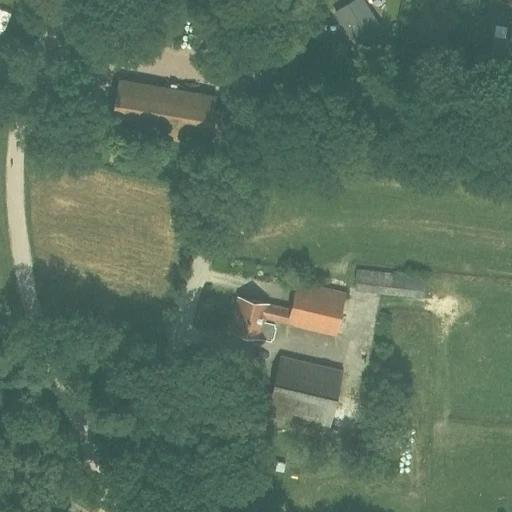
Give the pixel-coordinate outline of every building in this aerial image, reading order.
[(378,27),(361,0),(348,0),(337,7),(358,39),(378,27)] [(224,137),(229,112),(213,109),(214,108),(115,92),(108,129),(207,145),(209,134),(224,137)] [(355,271),(353,291),(422,297),(424,277),(355,271)] [(335,335),(344,295),(297,284),(290,311),(267,305),(238,298),(230,332),(269,341),(270,338),(272,338),(274,328),(273,328),(274,321),(264,319),(264,317),(287,322),(287,324),(335,335)] [(326,437),(342,371),(279,356),(264,423),(326,437)] [(193,434),(213,432),(209,393),(189,395),(193,434)] [(247,511),(245,493),(195,500),(196,511),(247,511)]
